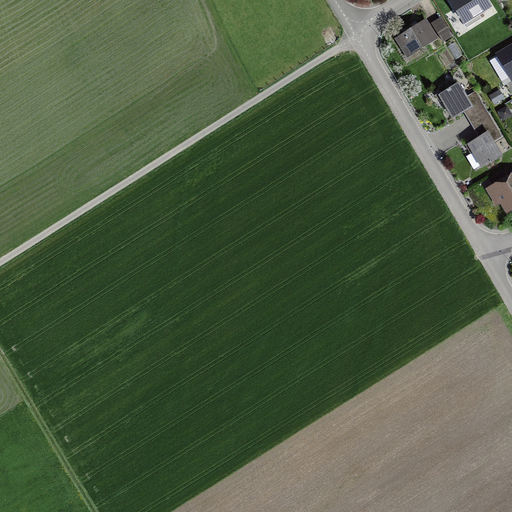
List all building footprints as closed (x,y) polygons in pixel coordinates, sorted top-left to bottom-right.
[(453,0),(449,3),(467,31),(481,22),(478,17),(490,9),(484,0),(453,0)] [(441,22),(431,28),(438,39),(442,45),(451,40),(441,22)] [(407,59),(438,39),(431,28),(428,23),(397,42),(407,59)] [(511,47),(496,57),(511,82),(511,81),(511,47)] [(459,83),(438,95),(452,120),(464,113),(473,108),(466,96),(459,83)] [(488,132),(494,142),(503,137),(476,91),(466,96),(473,108),(464,113),(478,138),(488,132)] [(503,100),(499,93),(489,98),(493,106),(503,100)] [(511,114),(507,106),(498,112),(503,121),(511,115),(511,114)] [(478,138),(465,146),(470,154),(466,157),(475,171),(480,168),(481,170),(503,157),(494,142),(488,132),(478,138)] [(511,173),(485,189),(495,205),(501,206),(507,215),(511,211),(511,173)]
